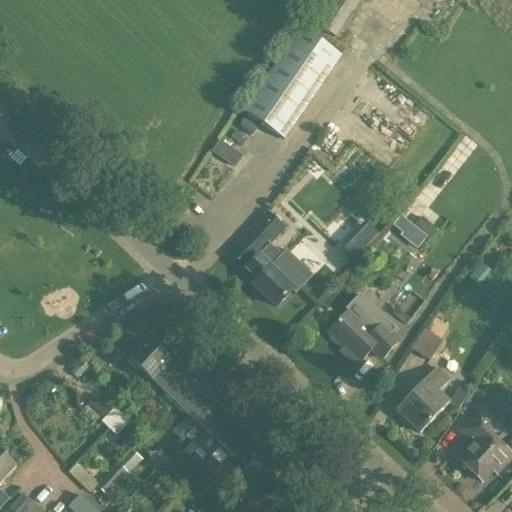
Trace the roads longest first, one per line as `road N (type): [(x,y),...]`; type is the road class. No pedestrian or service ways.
road 1 (residential): [(417,511),(172,272)]
road 2 (residential): [(172,272),(0,109)]
road 3 (residential): [(172,272),(8,380),(0,372)]
